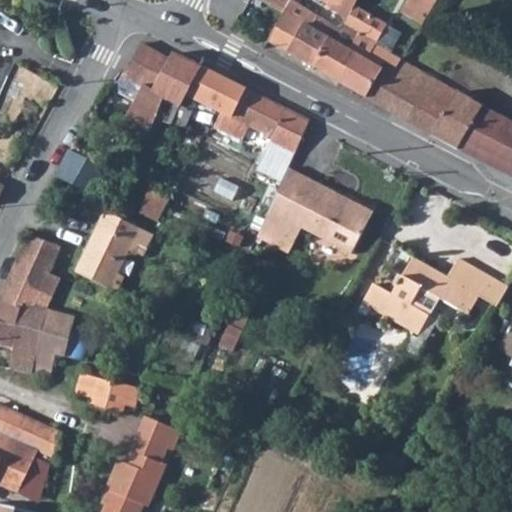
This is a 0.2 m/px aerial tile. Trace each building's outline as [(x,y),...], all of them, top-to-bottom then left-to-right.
[(269,0),(285,9),(290,1),(293,2),(294,0),(269,0)] [(321,0),(321,1),(324,3),(349,17),(357,0),(321,0)] [(408,0),(407,3),(428,15),(437,0),(408,0)] [(269,40),(288,52),(311,12),(293,2),(290,1),(285,9),(269,40)] [(318,16),(339,25),(344,27),(346,24),(349,17),(324,3),(318,16)] [(288,52),(313,67),(329,38),(311,28),(318,16),(311,12),(288,52)] [(331,40),(350,50),(359,32),(346,24),(344,27),(339,25),(331,40)] [(340,82),(365,98),(386,63),(383,61),(384,58),(372,51),(376,42),(359,32),(350,50),(356,53),(340,82)] [(313,67),(340,82),(356,53),(350,50),(331,40),(329,38),(313,67)] [(124,75),(123,77),(126,79),(143,88),(138,97),(126,118),(149,131),(152,123),(155,117),(163,98),(153,92),(169,60),(141,45),(124,75)] [(169,60),(153,92),(163,98),(177,106),(180,108),(182,105),(187,96),(186,96),(201,68),(173,54),(169,60)] [(365,98),(408,122),(457,151),(458,149),(473,123),(484,129),(494,112),(402,59),(396,68),(386,63),(365,98)] [(201,68),(186,96),(187,96),(198,100),(197,102),(221,112),(233,117),(245,90),(201,68)] [(126,79),(122,87),(138,97),(143,88),(126,79)] [(245,90),(233,117),(234,118),(248,124),(249,126),(272,138),(269,142),(293,153),(309,122),(245,90)] [(102,95),(88,117),(95,121),(108,100),(102,95)] [(177,106),(170,122),(174,123),(182,126),(184,127),(197,102),(198,100),(187,96),(182,105),(180,108),(177,106)] [(221,112),(216,121),(228,127),(234,118),(233,117),(221,112)] [(458,149),(511,175),(511,121),(494,112),(484,129),(473,123),(458,149)] [(155,117),(152,123),(159,126),(161,120),(155,117)] [(174,123),(172,128),(179,132),(182,126),(174,123)] [(69,150),(56,176),(93,193),(106,166),(69,150)] [(289,170),(287,172),(315,187),(316,185),(289,170)] [(287,172),(257,235),(282,249),(295,225),(298,227),(349,253),(369,215),(348,204),(347,206),(313,189),(315,187),(287,172)] [(164,221),(174,195),(152,187),(142,213),(164,221)] [(349,202),(348,204),(369,215),(370,212),(349,202)] [(105,212),(76,271),(110,289),(129,251),(134,253),(138,245),(146,248),(153,235),(105,212)] [(27,239),(16,263),(48,274),(60,248),(28,237),(27,239)] [(470,313),(480,295),(489,277),(457,259),(448,276),(413,257),(402,276),(399,275),(392,288),(394,290),(392,293),(373,283),(366,296),(363,302),(418,333),(429,314),(411,304),(420,285),(439,295),(470,313)] [(16,263),(0,298),(0,303),(20,309),(23,301),(34,305),(48,274),(16,263)] [(489,277),(480,295),(497,305),(507,286),(489,277)] [(420,285),(411,304),(429,314),(439,295),(420,285)] [(20,309),(10,348),(12,349),(8,370),(20,373),(20,372),(24,351),(37,352),(46,316),(47,311),(34,305),(23,301),(20,309)] [(0,303),(0,345),(10,348),(20,309),(0,303)] [(37,352),(32,374),(50,378),(55,355),(87,363),(87,362),(96,329),(46,316),(37,352)] [(511,355),(511,323),(498,349),(511,355)] [(24,351),(20,372),(32,374),(37,352),(24,351)] [(81,376),(76,395),(93,399),(91,407),(122,415),(129,385),(102,379),(81,376)] [(0,468),(4,461),(13,440),(38,451),(54,458),(62,435),(0,406),(0,468)] [(140,511),(143,506),(147,508),(165,468),(160,466),(168,449),(174,453),(182,435),(147,419),(126,465),(119,462),(107,491),(111,493),(103,511),(140,511)] [(4,461),(0,468),(0,485),(19,493),(38,451),(13,440),(4,461)]
